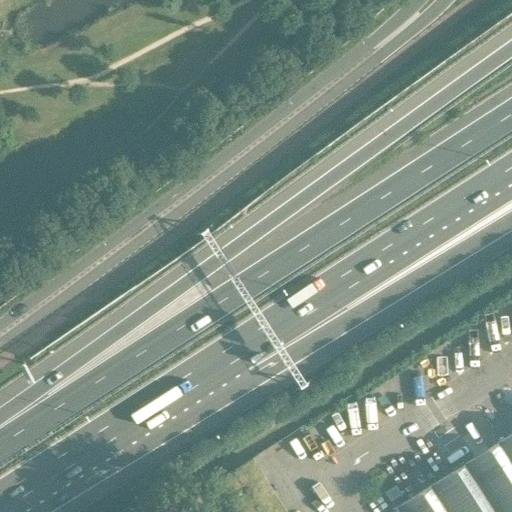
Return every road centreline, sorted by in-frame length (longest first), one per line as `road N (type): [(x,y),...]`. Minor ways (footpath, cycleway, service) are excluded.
road 1 (motorway): [(511,48),(198,273),(0,431)]
road 2 (motorway): [(511,115),(0,438)]
road 3 (tertiary): [(0,349),(446,0)]
road 4 (tertiary): [(416,0),(0,326)]
road 5 (motorway): [(237,350),(511,172)]
road 6 (motorway): [(237,350),(511,206)]
road 7 (motorway): [(0,501),(237,350)]
